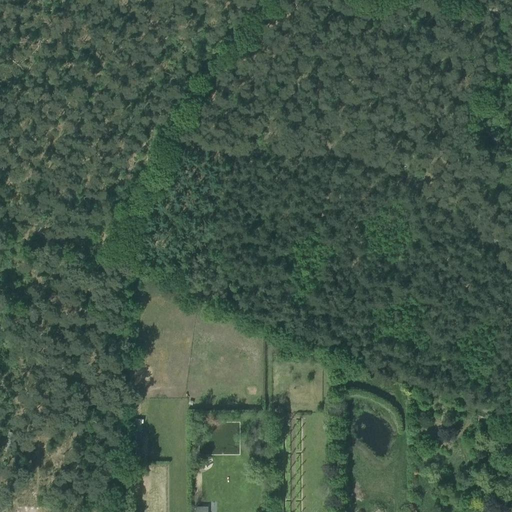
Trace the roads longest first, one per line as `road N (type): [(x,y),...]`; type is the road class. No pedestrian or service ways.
road 1 (track): [(511,420),(0,210)]
road 2 (track): [(163,137),(220,152),(356,159),(390,170),(511,264)]
road 3 (track): [(107,254),(183,102),(272,0)]
road 4 (track): [(511,148),(486,130),(484,108),(511,44)]
